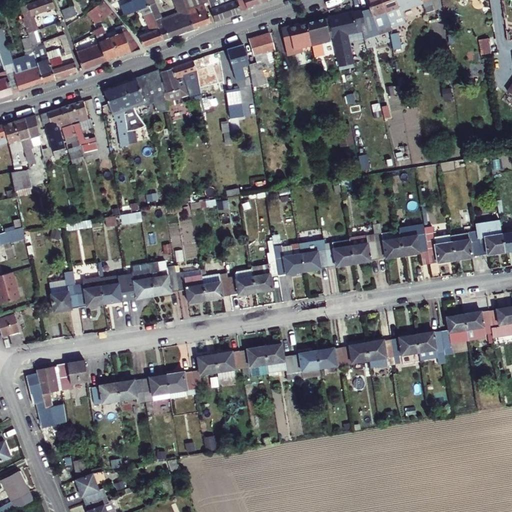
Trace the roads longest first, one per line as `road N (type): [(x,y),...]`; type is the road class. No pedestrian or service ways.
road 1 (residential): [(7,380),(10,364),(25,353),(511,280)]
road 2 (residential): [(0,110),(316,0)]
road 3 (residential): [(7,380),(60,511)]
